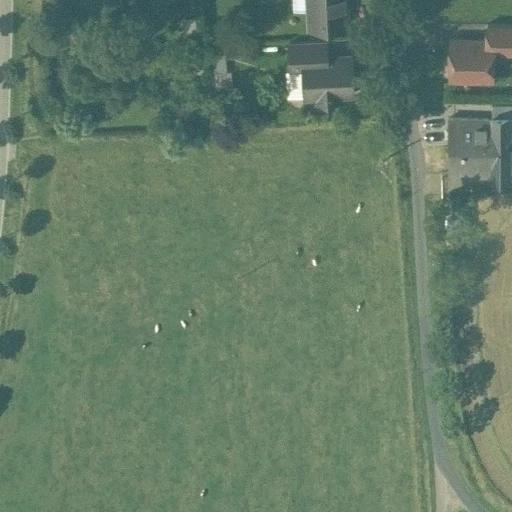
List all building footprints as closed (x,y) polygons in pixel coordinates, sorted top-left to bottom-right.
[(309,0),(311,25),(347,23),(345,0),(309,0)] [(511,23),(488,23),(487,40),(493,40),(493,52),(511,52),(511,23)] [(326,39),(290,41),(292,69),(304,68),(304,57),(327,56),(326,39)] [(487,40),(451,39),(451,55),(449,55),(444,60),(444,67),(449,73),(450,73),(450,77),(493,77),(493,52),(493,40),(487,40)] [(225,45),(210,46),(211,61),(225,60),(225,45)] [(327,56),(304,57),(304,68),(306,95),(318,94),(318,98),(339,97),(339,93),(353,93),(351,55),(327,56)] [(492,117),(449,117),(449,144),(508,145),(508,115),(492,115),(492,117)] [(508,145),(449,144),(450,174),(493,174),(493,177),(508,177),(508,145)]
